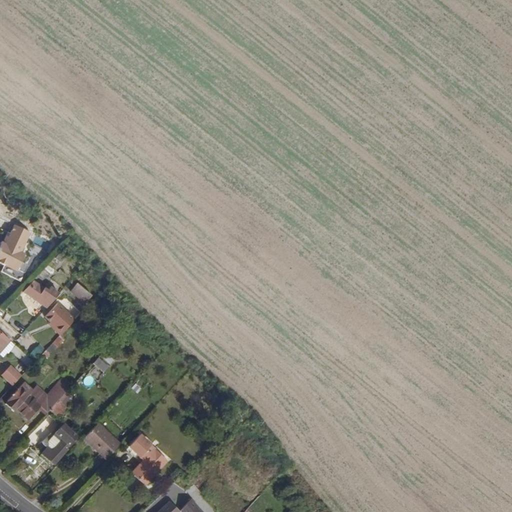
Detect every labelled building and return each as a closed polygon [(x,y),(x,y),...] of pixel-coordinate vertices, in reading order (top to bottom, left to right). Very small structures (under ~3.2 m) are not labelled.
[(26,253),(21,250),(31,233),(14,224),(4,242),(0,240),(0,261),(4,264),(0,271),(20,281),(29,265),(21,261),(26,253)] [(22,292),(48,308),(62,292),(52,286),(49,289),(34,281),(22,292)] [(78,282),(70,291),(86,304),(94,295),(78,282)] [(58,302),(45,317),(52,325),(52,328),(60,335),(75,319),(58,302)] [(0,330),(0,353),(12,342),(0,330)] [(64,340),(60,335),(42,355),(47,359),(61,343),(64,340)] [(23,338),(19,343),(35,359),(40,354),(23,338)] [(104,373),(110,366),(99,357),(93,364),(100,369),(104,373)] [(11,365),(1,376),(13,386),(22,376),(11,365)] [(33,389),(25,382),(6,401),(21,415),(28,421),(40,408),(46,414),(50,409),(68,390),(72,386),(63,378),(47,395),(37,385),(33,389)] [(57,416),(59,418),(77,399),(68,390),(50,409),(52,411),(57,416)] [(81,438),(64,423),(54,434),(63,442),(71,449),(81,438)] [(120,443),(99,424),(84,440),(105,459),(120,443)] [(141,458),(154,445),(141,433),(129,446),(141,458)] [(45,443),(48,446),(54,451),(63,442),(54,434),(45,443)] [(71,449),(63,442),(54,451),(48,446),(42,453),(56,465),(71,449)] [(171,461),(154,445),(141,458),(130,469),(147,486),(171,461)] [(180,511),(203,511),(191,499),(180,511)] [(169,500),(156,511),(178,511),(180,511),(169,500)]
